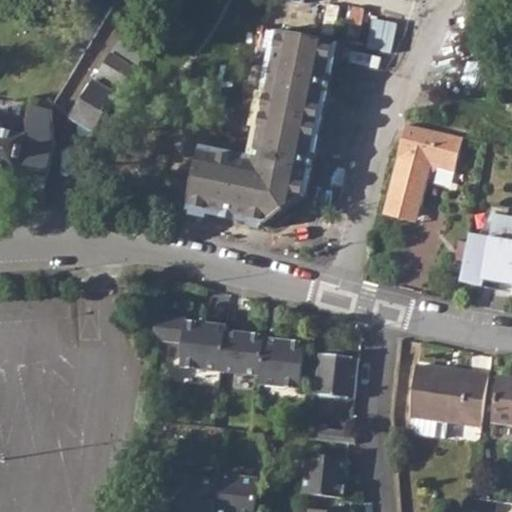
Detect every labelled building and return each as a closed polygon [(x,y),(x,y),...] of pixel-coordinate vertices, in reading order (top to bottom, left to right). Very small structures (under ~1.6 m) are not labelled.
[(131,20),(98,75),(121,89),(156,36),(131,20)] [(188,209),(262,223),(305,195),(336,43),(275,31),(250,157),(201,147),(188,209)] [(98,75),(94,82),(117,96),(121,89),(98,75)] [(70,139),(83,148),(117,96),(94,82),(83,99),(72,118),(73,120),(79,125),(74,133),(70,139)] [(67,115),(72,118),(83,99),(78,97),(67,115)] [(0,168),(46,178),(55,141),(51,139),(51,109),(29,105),(21,134),(0,128),(0,168)] [(406,125),(386,197),(419,207),(429,173),(427,170),(435,165),(437,169),(453,173),(463,137),(406,125)] [(382,214),(414,223),(417,214),(419,207),(386,197),(382,214)] [(470,234),(467,247),(466,254),(464,265),(460,285),(483,289),(511,292),(511,217),(495,214),(491,238),(470,234)] [(466,254),(467,247),(457,245),(455,252),(466,254)] [(464,265),(466,254),(455,252),(453,263),(464,265)] [(159,337),(174,339),(177,313),(162,311),(159,337)] [(185,362),(225,367),(230,325),(230,322),(190,317),(191,314),(177,313),(174,339),(188,340),(185,362)] [(225,367),(265,372),(269,333),(269,330),(230,325),(225,367)] [(264,378),(304,382),(308,338),(269,333),(265,372),(264,378)] [(319,391),(359,396),(362,354),(339,352),(339,346),(323,345),(319,391)] [(410,415),(483,425),(490,376),(417,365),(410,415)] [(511,377),(500,376),(494,422),(511,424),(511,377)] [(314,438),(359,443),(358,432),(315,428),(314,438)] [(304,492),(347,496),(350,457),(308,452),(304,492)] [(223,479),(219,511),(221,511),(259,511),(264,472),(224,467),(223,479)] [(219,511),(223,479),(182,474),(177,511),(219,511)]
